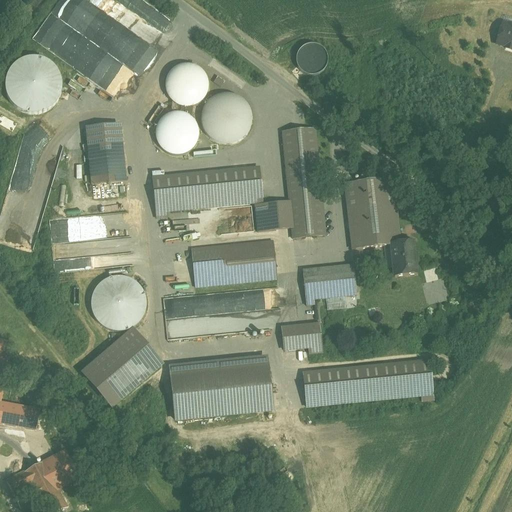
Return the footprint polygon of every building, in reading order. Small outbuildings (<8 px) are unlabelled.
[(61,0),(36,42),(59,56),(75,30),(112,53),(118,44),(112,41),(114,38),(111,36),(115,29),(119,32),(123,25),(112,18),(121,3),(123,5),(126,0),(127,0),(61,0)] [(511,26),(503,24),(497,45),(511,49),(511,26)] [(308,77),(332,70),(324,43),(299,51),(308,77)] [(4,87),(6,96),(10,105),(16,111),(24,115),(33,117),(42,115),(51,111),(58,104),(62,94),(62,85),(59,75),(54,67),(45,61),(36,59),(26,60),(17,64),(10,70),(6,78),(4,87)] [(194,67),(190,66),(186,65),(182,66),(179,67),(177,68),(175,70),(173,71),(171,72),(170,74),(169,76),(167,79),(166,81),(166,83),(166,85),(166,88),(166,90),(166,92),(167,94),(168,97),(169,99),(171,101),(172,103),(175,105),(177,106),(179,107),(182,108),(185,109),(188,109),(192,108),(194,108),(196,107),(198,106),(201,104),(202,103),(203,101),(204,100),(206,98),(206,97),(207,95),(208,93),(209,90),(209,87),(209,84),(208,82),(208,80),(207,78),(205,75),(204,73),(202,71),(200,70),(198,69),(196,67),(194,67)] [(225,83),(218,79),(215,84),(221,88),(225,83)] [(230,95),(226,95),(222,95),(219,96),(216,98),(213,99),(211,100),(210,102),(208,104),(206,105),(205,107),(204,109),(203,111),(202,114),(202,116),(202,118),(202,121),(202,123),(202,125),(202,127),(203,129),(204,131),(206,134),(208,137),(210,139),(212,141),(214,142),(217,144),(221,145),(224,145),(228,146),(232,145),(234,145),(236,144),(238,143),(240,142),(242,141),(244,139),(247,136),(249,133),(250,131),(251,129),(252,126),(252,123),(252,121),(252,119),(252,117),(252,115),(251,113),(251,111),(250,109),(249,108),(248,106),(247,105),(246,103),(244,102),(243,100),(240,99),(238,98),(237,97),(234,96),(230,95)] [(173,114),(171,115),(168,116),(165,118),(163,119),(162,121),(160,123),(159,125),(158,127),(157,129),(156,131),(156,133),(156,136),(156,138),(156,140),(157,141),(157,143),(158,144),(159,147),(161,149),(163,151),(165,153),(167,155),(170,156),(172,156),(175,157),(179,157),(182,157),(184,156),(187,155),(190,153),(192,151),(194,149),(196,146),(198,144),(198,142),(199,139),(199,137),(199,135),(199,133),(199,131),(198,128),(197,126),(196,124),(194,121),(193,120),(191,119),(189,117),(187,116),(184,115),(181,114),(177,114),(173,114)] [(120,126),(87,130),(93,187),(126,183),(120,126)] [(315,130),(283,134),(290,203),(292,230),(294,241),(325,238),(315,130)] [(260,169),(153,180),(157,219),(168,218),(167,213),(263,204),(260,169)] [(393,180),(343,186),(351,253),(389,248),(389,245),(401,244),(393,180)] [(290,203),(254,207),(256,234),(292,230),(290,203)] [(0,225),(0,245),(36,252),(39,231),(0,225)] [(274,243),(192,251),(196,289),(278,281),(274,243)] [(401,244),(389,245),(389,248),(393,279),(418,276),(415,243),(401,244)] [(69,261),(70,269),(99,265),(98,257),(69,261)] [(353,267),(303,272),(306,302),(357,297),(353,267)] [(127,280),(124,279),(121,278),(117,278),(113,279),(110,280),(106,281),(103,283),(100,285),(98,287),(96,289),(94,292),(93,295),(92,297),(92,299),(91,302),(91,304),(91,307),(91,309),(91,311),(92,313),(92,315),(94,318),(95,321),(98,325),(100,327),(102,328),(104,329),(105,330),(107,331),(110,332),(113,333),(116,333),(120,333),(123,333),(126,332),(129,331),(131,330),(133,329),(135,328),(137,326),(138,325),(140,323),(142,320),(144,316),(145,313),(145,310),(146,308),(146,305),(146,302),(145,300),(145,298),(144,296),(143,294),(141,291),(139,288),(137,286),(135,284),(133,282),(131,282),(129,281),(127,280)] [(249,291),(165,299),(169,341),(231,335),(230,330),(237,329),(237,326),(245,325),(244,323),(238,323),(238,319),(233,319),(233,316),(251,314),(249,291)] [(319,326),(282,330),(285,352),(321,348),(319,326)] [(164,367),(132,329),(80,374),(112,411),(164,367)] [(12,345),(0,342),(0,403),(0,404),(12,345)] [(267,358),(168,368),(174,425),(273,414),(267,358)] [(303,374),(307,409),(433,397),(429,361),(303,374)] [(40,411),(0,404),(0,424),(36,431),(40,411)] [(80,480),(65,451),(41,463),(42,465),(44,464),(54,482),(59,492),(80,480)] [(42,465),(7,483),(17,501),(35,492),(54,482),(44,464),(42,465)] [(54,482),(35,492),(40,502),(45,511),(63,511),(68,509),(59,492),(54,482)] [(35,492),(17,501),(22,511),(40,502),(35,492)]
